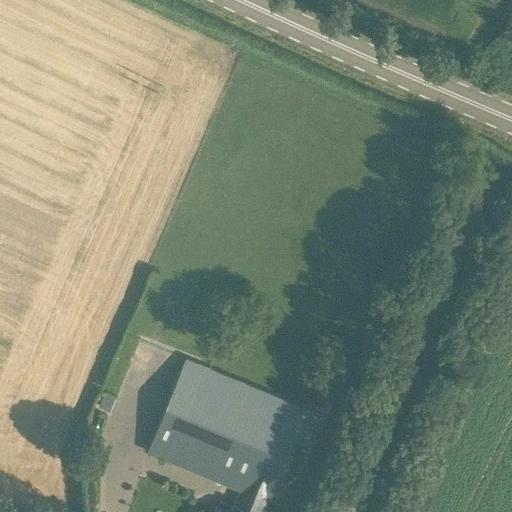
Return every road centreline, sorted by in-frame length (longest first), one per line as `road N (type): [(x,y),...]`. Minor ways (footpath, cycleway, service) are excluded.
road 1 (tertiary): [(352,511),(511,115)]
road 2 (primary): [(511,117),(251,0)]
